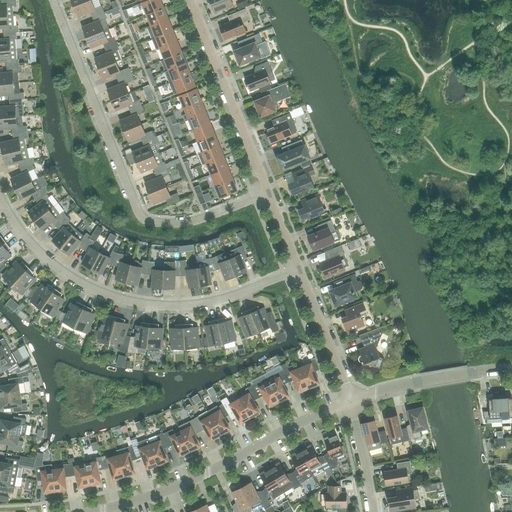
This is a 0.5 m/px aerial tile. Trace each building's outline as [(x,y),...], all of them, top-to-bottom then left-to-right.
[(0,16),(13,16),(13,5),(17,5),(16,0),(1,0),(1,6),(0,5),(0,16)] [(95,9),(91,0),(89,0),(74,6),(78,16),(90,11),(92,17),(104,12),(102,6),(95,9)] [(160,0),(149,0),(142,3),(138,4),(140,10),(144,8),(147,14),(163,8),(160,0)] [(209,0),(215,13),(233,6),(230,0),(209,0)] [(147,14),(151,25),(168,19),(163,8),(147,14)] [(246,31),(242,23),(250,20),(245,9),(232,14),(235,20),(220,26),(225,39),(236,35),(237,36),(244,33),(244,32),(246,31)] [(87,37),(109,28),(105,19),(107,18),(104,12),(92,17),(95,23),(83,27),(87,37)] [(19,32),(18,25),(14,26),(13,16),(0,16),(0,27),(3,27),(4,33),(17,32),(19,32)] [(168,19),(151,25),(147,27),(152,38),(156,36),(172,30),(168,19)] [(113,38),(109,28),(87,37),(91,47),(103,43),(105,48),(117,43),(114,37),(113,38)] [(172,30),(156,36),(152,38),(156,49),(160,48),(177,41),(172,30)] [(17,39),(17,32),(4,33),(4,39),(0,39),(0,50),(16,49),(15,39),(17,39)] [(245,47),(234,51),(237,58),(236,59),(237,63),(239,63),(240,65),(260,57),(261,59),(271,55),(266,41),(263,43),(259,34),(242,41),(245,47)] [(160,48),(165,59),(181,52),(177,41),(160,48)] [(105,48),(107,54),(95,58),(100,68),(116,62),(122,60),(118,50),(119,50),(117,43),(105,48)] [(0,61),(6,61),(7,67),(19,66),(19,59),(17,59),(16,49),(0,50),(0,61)] [(181,52),(165,59),(169,70),(186,63),(181,52)] [(120,71),(116,62),(100,68),(104,78),(115,74),(117,79),(132,74),(129,67),(120,71)] [(258,72),(245,78),(246,81),(246,82),(248,87),(249,88),(250,91),(259,87),(261,92),(272,88),(270,83),(271,83),(267,74),(272,72),(268,62),(256,67),(258,72)] [(165,72),(169,83),(190,74),(186,63),(169,70),(165,72)] [(0,84),(13,83),(19,83),(18,72),(22,72),(22,65),(19,66),(7,67),(7,73),(0,73),(0,84)] [(108,90),(112,100),(129,93),(125,84),(134,80),(132,74),(117,79),(120,85),(108,90)] [(195,86),(190,74),(169,83),(174,94),(195,86)] [(19,83),(13,83),(0,84),(0,94),(9,94),(9,100),(22,99),(25,99),(24,92),(20,93),(19,83)] [(172,95),(168,84),(160,86),(163,97),(172,95)] [(290,96),(289,93),(285,84),(268,91),(270,95),(255,102),(261,116),(276,110),(275,109),(279,108),(276,101),(290,96)] [(180,96),(184,107),(201,101),(196,89),(180,96)] [(129,93),(112,100),(116,110),(128,105),(130,111),(142,106),(139,100),(138,100),(134,91),(129,93)] [(0,117),(16,117),(22,116),(24,116),(23,106),(22,99),(9,100),(10,106),(0,107),(0,117)] [(187,114),(183,115),(184,120),(189,118),(205,112),(201,101),(184,107),(187,114)] [(144,112),(142,106),(130,111),(132,116),(121,121),(125,131),(141,124),(137,115),(144,112)] [(291,110),(295,118),(306,113),(303,106),(291,110)] [(210,123),(205,112),(189,118),(193,130),(210,123)] [(266,134),(266,135),(267,139),(268,139),(269,139),(271,143),(272,142),(271,142),(291,134),(292,134),(296,132),(297,130),(294,125),(295,125),(290,113),(279,118),(281,124),(266,130),(266,129),(267,133),(266,134)] [(16,117),(0,117),(0,128),(12,128),(12,134),(27,132),(27,126),(23,126),(22,116),(16,117)] [(193,130),(198,141),(214,134),(210,123),(193,130)] [(140,136),(142,142),(154,137),(152,131),(145,134),(141,124),(125,131),(129,141),(140,136)] [(29,138),(27,132),(12,134),(14,140),(1,143),(4,152),(3,152),(4,154),(21,150),(27,148),(25,138),(29,138)] [(198,141),(202,152),(219,145),(214,134),(198,141)] [(133,152),(137,162),(154,155),(150,146),(160,142),(158,135),(154,137),(142,142),(145,147),(133,152)] [(182,147),(186,146),(183,140),(180,142),(178,139),(175,140),(178,149),(182,147)] [(284,154),(277,157),(282,170),(288,167),(288,168),(294,166),(294,165),(300,162),(302,167),(312,163),(310,158),(311,158),(306,144),(303,145),(303,143),(301,140),(302,140),(302,139),(282,148),(284,154)] [(202,165),(207,163),(223,156),(219,145),(202,152),(198,154),(202,165)] [(174,147),(168,150),(171,156),(177,153),(174,147)] [(27,148),(21,150),(4,154),(4,155),(6,164),(18,161),(20,168),(32,164),(34,163),(33,157),(29,158),(27,148)] [(153,167),(155,173),(167,168),(165,162),(163,162),(159,153),(154,155),(137,162),(141,172),(153,167)] [(228,167),(223,156),(207,163),(211,174),(228,167)] [(35,169),(32,164),(20,168),(23,174),(11,179),(15,187),(16,189),(32,181),(28,172),(35,169)] [(293,195),(312,187),(308,177),(315,174),(312,166),(292,174),(295,181),(288,184),(292,195),(293,195)] [(169,167),(167,168),(155,173),(157,178),(146,183),(150,193),(166,187),(162,177),(171,173),(169,167)] [(211,174),(216,185),(232,179),(228,167),(211,174)] [(17,190),(20,199),(32,193),(35,199),(46,193),(48,191),(45,186),(42,188),(37,179),(32,181),(16,189),(16,190),(17,190)] [(237,190),(232,179),(216,185),(221,199),(230,196),(229,193),(237,190)] [(170,196),(166,187),(150,193),(154,203),(165,199),(167,204),(179,199),(177,193),(170,196)] [(206,202),(201,191),(196,193),(201,205),(206,202)] [(35,221),(49,210),(54,206),(48,198),(49,197),(46,193),(35,199),(39,204),(29,212),(34,219),(35,221)] [(303,220),(308,218),(308,219),(320,214),(319,213),(325,211),(318,193),(301,200),(304,208),(299,210),(298,209),(298,210),(302,220),(303,220)] [(54,206),(49,210),(35,221),(36,222),(42,229),(52,221),(56,227),(67,216),(63,212),(60,214),(54,206)] [(343,213),(341,208),(330,212),(332,217),(343,213)] [(61,248),(72,234),(76,229),(68,223),(71,220),(67,216),(56,227),(61,231),(53,240),(60,246),(60,247),(61,248)] [(320,231),(309,236),(311,241),(309,241),(309,243),(309,245),(310,246),(311,248),(312,249),(314,248),(314,249),(333,242),(333,241),(334,241),(334,242),(340,239),(340,238),(341,238),(338,230),(337,231),(336,230),(335,230),(331,220),(318,225),(320,231)] [(82,249),(89,238),(91,236),(87,233),(84,236),(76,229),(72,234),(61,248),(62,249),(62,248),(69,254),(77,245),(82,249)] [(90,268),(92,268),(100,253),(104,246),(89,238),(82,249),(88,252),(82,263),(91,267),(90,268)] [(0,270),(5,266),(2,262),(11,255),(7,250),(10,248),(6,243),(0,247),(0,270)] [(325,252),(328,260),(320,263),(325,277),(345,269),(344,268),(349,266),(341,245),(325,252)] [(238,275),(246,271),(242,260),(247,258),(242,246),(227,252),(230,259),(236,276),(238,275)] [(107,262),(113,265),(118,253),(113,250),(109,257),(100,253),(92,268),(93,269),(101,273),(107,262)] [(126,282),(131,265),(132,261),(131,261),(130,259),(126,258),(124,259),(122,258),(123,255),(118,253),(113,265),(119,267),(116,279),(125,281),(125,282),(126,282)] [(235,276),(236,276),(230,259),(220,263),(217,256),(212,258),(215,270),(221,268),(226,280),(235,276)] [(212,258),(206,259),(206,260),(197,262),(197,268),(200,286),(202,286),(202,285),(211,284),(209,271),(215,270),(212,258)] [(146,274),(149,262),(143,260),(142,264),(140,263),(139,261),(135,260),(133,261),(132,261),(131,265),(126,282),(128,282),(137,285),(140,273),(146,274)] [(174,271),(164,270),(163,288),(165,288),(174,288),(175,276),(181,276),(180,261),(175,260),(174,271)] [(199,286),(200,286),(197,268),(187,270),(186,260),(180,261),(181,276),(188,275),(190,287),(199,286)] [(3,276),(12,285),(29,268),(24,264),(22,266),(17,261),(3,276)] [(154,262),(149,262),(146,274),(153,275),(152,287),(162,288),(163,288),(164,270),(164,266),(163,266),(162,265),(158,265),(157,266),(154,266),(154,262)] [(33,272),(29,268),(12,285),(22,294),(36,280),(31,275),(33,272)] [(357,281),(357,278),(355,274),(334,282),(336,289),(331,291),(336,305),(356,297),(354,292),(356,292),(360,290),(362,288),(363,286),(362,282),(360,281),(357,281)] [(31,301),(42,309),(55,289),(50,286),(48,289),(42,285),(31,301)] [(58,318),(62,312),(58,309),(64,299),(58,295),(60,292),(55,289),(42,309),(53,316),(54,315),(58,318)] [(78,306),(71,303),(63,322),(75,327),(85,306),(79,303),(78,306)] [(363,303),(345,310),(347,316),(342,318),(348,334),(357,330),(357,328),(364,325),(361,316),(367,314),(363,303)] [(90,308),(85,306),(75,327),(87,333),(95,314),(89,311),(90,308)] [(256,307),(250,310),(259,332),(270,327),(273,333),(279,330),(271,311),(266,314),(264,308),(257,311),(256,307)] [(246,315),(239,318),(246,336),(259,332),(250,310),(244,312),(246,315)] [(99,337),(98,340),(100,343),(109,345),(110,340),(117,317),(111,316),(110,319),(103,317),(98,337),(99,337)] [(119,350),(127,353),(130,337),(126,335),(129,324),(122,322),(123,319),(117,317),(110,340),(121,343),(119,350)] [(223,318),(217,320),(223,343),(236,340),(231,320),(224,322),(223,318)] [(212,324),(205,326),(208,337),(203,338),(203,347),(210,346),(223,343),(217,320),(211,321),(212,324)] [(150,323),(144,323),(144,326),(136,326),(135,337),(130,337),(127,353),(136,353),(137,346),(147,347),(150,323)] [(156,324),(150,323),(147,347),(161,348),(163,328),(156,328),(156,324)] [(184,324),(178,325),(178,328),(171,329),(172,349),(185,348),(184,324)] [(185,348),(203,347),(203,338),(198,338),(197,327),(190,328),(190,324),(184,324),(185,348)] [(380,357),(376,348),(382,333),(381,329),(360,337),(364,347),(362,348),(360,353),(361,355),(359,356),(359,358),(359,360),(360,362),(362,362),(364,362),(364,363),(366,363),(380,369),(384,359),(380,357)] [(0,359),(12,353),(3,338),(0,340),(0,359)] [(0,371),(4,369),(7,375),(20,368),(12,353),(0,359),(0,371)] [(320,370),(315,358),(309,360),(311,364),(301,368),(309,388),(318,385),(317,383),(319,383),(314,372),(320,370)] [(23,366),(26,370),(33,368),(30,362),(23,366)] [(281,366),(282,369),(289,382),(294,380),(299,391),(300,390),(301,392),(309,388),(301,368),(296,370),(293,365),(289,366),(288,363),(281,366)] [(288,398),(287,396),(289,395),(283,385),(289,382),(282,369),(267,377),(270,383),(280,402),(288,398)] [(0,397),(19,394),(25,393),(24,382),(30,381),(29,375),(9,379),(9,385),(0,386),(0,397)] [(280,402),(270,383),(267,377),(252,385),(259,398),(264,395),(270,405),(271,405),(272,406),(280,402)] [(249,394),(240,399),(251,418),(258,414),(257,412),(259,411),(253,401),(259,398),(252,385),(246,389),(249,394)] [(21,404),(19,394),(0,397),(0,406),(1,406),(1,408),(13,406),(14,412),(28,410),(27,403),(21,404)] [(511,397),(501,398),(502,418),(511,417),(511,397)] [(495,418),(502,418),(501,398),(489,399),(489,411),(483,411),(485,423),(495,423),(495,418)] [(243,423),(251,418),(240,399),(231,404),(229,401),(223,404),(229,415),(235,412),(240,422),(242,421),(243,423)] [(208,411),(211,416),(222,435),(229,431),(228,429),(230,428),(224,418),(229,415),(223,404),(217,407),(217,406),(208,411)] [(406,427),(406,428),(409,439),(421,436),(419,429),(427,427),(422,408),(409,411),(412,425),(406,427)] [(199,416),(193,419),(200,432),(205,429),(211,439),(213,438),(214,439),(222,435),(211,416),(208,411),(199,416)] [(385,418),(390,438),(392,444),(409,440),(409,439),(406,428),(401,429),(397,415),(385,418)] [(26,418),(14,416),(13,422),(1,420),(1,421),(0,421),(0,430),(19,434),(25,435),(25,434),(26,435),(28,424),(25,424),(26,418)] [(200,432),(193,419),(178,426),(181,432),(190,451),(198,448),(198,446),(199,445),(194,435),(200,432)] [(380,444),(388,442),(385,430),(378,432),(375,421),(362,424),(369,451),(381,448),(380,444)] [(482,434),(488,432),(486,425),(480,427),(482,434)] [(173,429),(163,433),(164,435),(169,447),(175,444),(180,454),(181,454),(182,455),(190,451),(181,432),(176,434),(173,429)] [(18,440),(19,434),(0,430),(0,441),(9,443),(7,449),(21,452),(24,441),(18,440)] [(169,447),(164,435),(163,433),(148,439),(158,465),(166,462),(166,460),(167,460),(163,449),(169,447)] [(338,464),(337,457),(346,453),(343,446),(341,447),(336,435),(329,438),(329,437),(324,439),(330,454),(324,456),(329,468),(330,470),(336,467),(335,466),(338,464)] [(139,445),(133,447),(137,459),(143,457),(147,468),(149,467),(150,469),(158,465),(148,439),(138,442),(139,445)] [(117,450),(118,456),(125,477),(133,474),(133,473),(134,472),(131,461),(137,459),(133,447),(133,445),(117,450)] [(324,471),(329,468),(324,456),(318,459),(310,445),(301,450),(311,470),(321,465),(324,471)] [(299,470),(293,473),(299,484),(304,481),(314,476),(311,470),(301,450),(291,456),(299,470)] [(116,479),(125,477),(118,456),(109,459),(107,455),(101,456),(104,469),(110,467),(114,478),(116,478),(116,479)] [(20,460),(19,467),(34,469),(36,459),(21,456),(20,460)] [(99,484),(99,482),(101,482),(98,470),(104,469),(101,456),(95,458),(85,460),(86,464),(90,486),(99,484)] [(0,472),(17,476),(19,467),(20,460),(6,457),(5,463),(0,461),(0,472)] [(410,461),(397,463),(398,469),(384,472),(387,486),(408,482),(407,474),(412,473),(410,461)] [(82,488),(90,486),(86,464),(76,466),(75,462),(69,464),(71,476),(77,475),(79,486),(81,486),(82,488)] [(300,486),(299,484),(293,473),(287,477),(279,462),(269,468),(280,487),(284,493),(293,487),(295,489),(300,486)] [(56,492),(53,470),(52,464),(35,467),(37,481),(43,480),(45,492),(47,491),(47,493),(56,492)] [(65,477),(71,476),(69,464),(62,464),(63,469),(53,470),(56,492),(64,491),(64,489),(66,489),(65,477)] [(284,493),(280,487),(269,468),(260,474),(268,488),(263,491),(269,502),(275,499),(274,499),(284,493)] [(0,483),(1,484),(0,487),(0,489),(14,493),(17,476),(0,472),(0,483)] [(270,504),(269,502),(263,491),(257,494),(251,482),(247,484),(246,484),(240,485),(253,510),(260,507),(263,505),(264,507),(270,504)] [(238,504),(232,507),(234,511),(249,511),(253,510),(240,485),(236,489),(236,490),(232,492),(238,504)] [(341,486),(328,486),(328,492),(326,492),(326,507),(346,507),(346,496),(344,496),(344,492),(341,492),(341,486)] [(419,497),(418,489),(413,490),(412,487),(396,490),(397,496),(389,498),(391,511),(416,507),(414,500),(419,497)]
